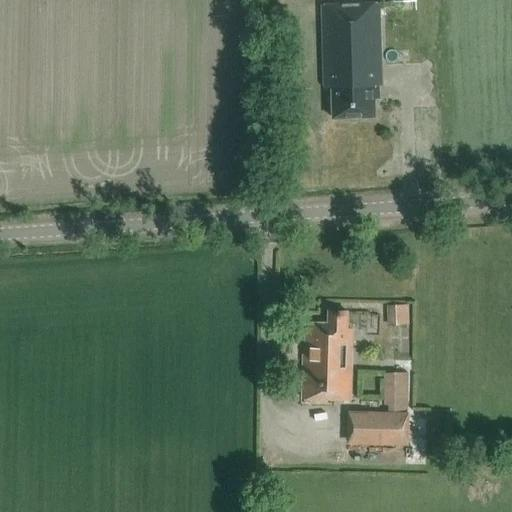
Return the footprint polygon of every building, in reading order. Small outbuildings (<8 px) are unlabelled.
[(380,97),(380,84),(382,84),(378,0),(360,0),(323,2),(325,87),(331,87),(333,118),(375,116),(374,97),(380,97)] [(409,324),(408,305),(386,306),(387,325),(409,324)] [(302,397),(351,398),(352,329),(348,328),(349,310),(327,309),(327,322),(306,322),(306,354),(303,354),(302,397)] [(297,332),(285,332),(285,343),(297,343),(297,332)] [(407,444),(408,373),(383,373),(383,405),(388,405),(388,410),(347,410),(347,444),(407,444)]
